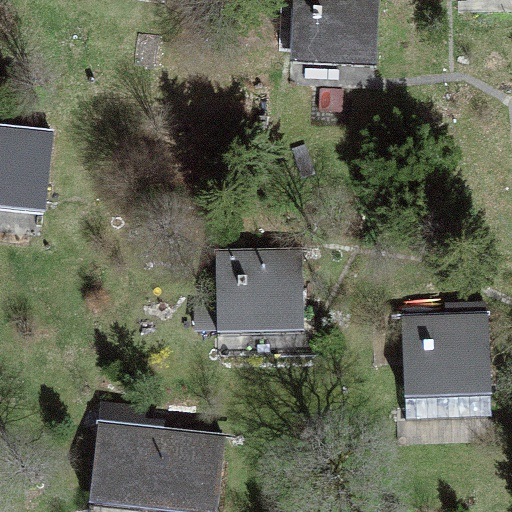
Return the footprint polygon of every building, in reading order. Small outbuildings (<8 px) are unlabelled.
[(376,54),(378,0),(292,0),(290,50),(376,54)] [(0,197),(45,202),(52,135),(0,129),(0,197)] [(216,310),(195,311),(196,331),(217,330),(217,336),(303,334),(301,255),(215,256),(216,310)] [(491,418),(484,305),(444,306),(445,319),(401,321),(405,421),(491,418)] [(224,441),(97,427),(90,491),(217,505),(224,441)]
